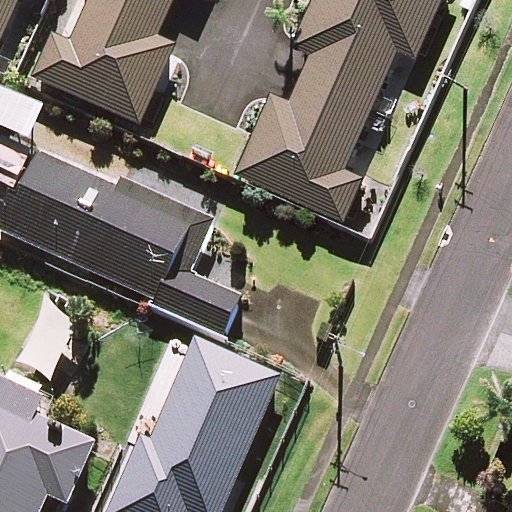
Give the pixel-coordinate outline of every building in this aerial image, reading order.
[(0,0),(0,62),(26,2),(45,10),(49,0),(0,0)] [(98,0),(79,43),(59,35),(36,86),(144,134),(179,55),(161,47),(181,0),(183,0),(201,8),(204,0),(98,0)] [(263,140),(245,133),(232,163),(249,171),(245,180),(359,231),(378,187),(353,176),(406,56),(425,64),(452,0),(326,0),(304,51),(321,58),(299,111),(279,102),(263,140)] [(0,189),(19,198),(39,153),(36,151),(50,120),(0,98),(0,135),(7,139),(0,154),(0,189)] [(217,234),(45,158),(8,242),(230,340),(245,305),(195,283),(217,234)] [(49,410),(0,387),(0,511),(51,511),(53,508),(62,511),(74,511),(101,454),(41,427),(49,410)]
